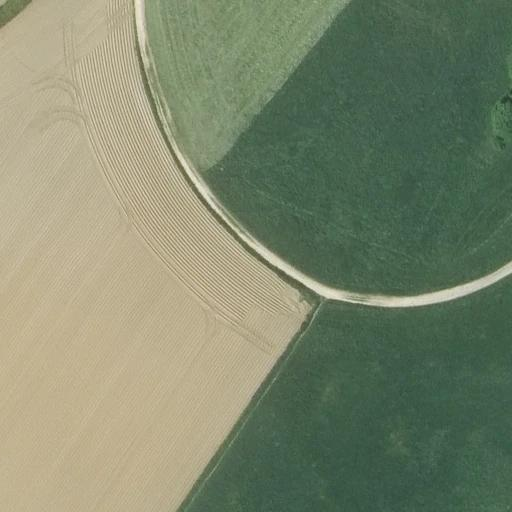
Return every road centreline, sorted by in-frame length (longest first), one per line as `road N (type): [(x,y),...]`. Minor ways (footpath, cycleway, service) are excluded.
road 1 (track): [(511,268),(458,291),(389,302),(331,292),(265,255),(216,212),(158,119),(137,0)]
road 2 (track): [(197,511),(308,342),(331,292)]
